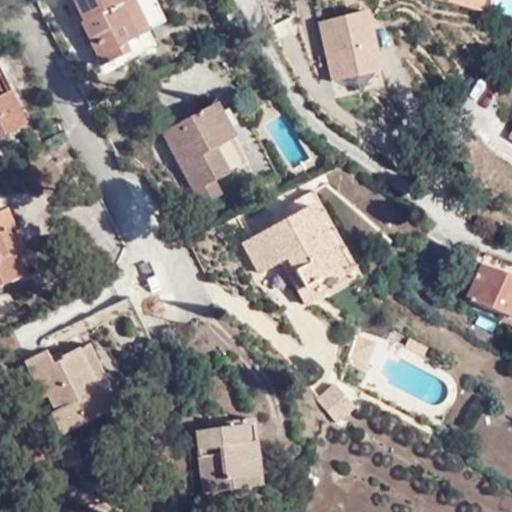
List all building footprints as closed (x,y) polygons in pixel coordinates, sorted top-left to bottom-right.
[(112,0),(68,0),(77,16),(74,18),(96,57),(114,50),(110,41),(129,31),(112,0)] [(112,0),(129,31),(144,24),(161,15),(153,0),(112,0)] [(251,21),(239,0),(228,0),(220,4),(234,30),(251,21)] [(445,0),(482,13),(484,0),(445,0)] [(373,13),(319,21),(330,84),(383,76),(373,13)] [(129,31),(110,41),(114,50),(117,56),(151,38),(144,24),(129,31)] [(0,127),(17,119),(0,82),(0,127)] [(215,150),(234,139),(215,102),(161,132),(201,202),(221,193),(215,182),(229,174),(215,150)] [(247,163),(234,139),(215,150),(229,174),(247,163)] [(0,274),(16,267),(15,266),(4,242),(6,239),(1,224),(10,220),(1,198),(0,198),(0,274)] [(263,267),(285,256),(295,276),(292,280),(306,304),(356,276),(316,204),(249,241),(263,267)] [(4,242),(15,266),(24,262),(25,261),(27,260),(28,258),(30,256),(30,252),(30,248),(28,244),(25,241),(22,240),(18,239),(10,220),(1,224),(6,239),(4,242)] [(466,248),(441,230),(425,253),(449,271),(466,248)] [(511,273),(493,266),(477,298),(511,315),(511,273)] [(378,342),(360,334),(350,361),(368,369),(378,342)] [(84,339),(74,344),(92,382),(99,379),(103,376),(84,339)] [(431,349),(414,340),(409,349),(426,358),(431,349)] [(51,405),(49,407),(59,428),(110,401),(99,379),(92,382),(74,344),(59,352),(60,355),(48,361),(42,348),(23,358),(41,392),(45,390),(51,405)] [(320,401),(330,412),(339,386),(337,385),(320,401)] [(356,403),(339,386),(330,412),(339,420),(356,403)] [(42,409),(49,407),(51,405),(45,390),(41,392),(36,395),(42,409)] [(253,485),(244,419),(218,422),(219,428),(190,433),(197,492),(253,485)] [(72,446),(57,448),(59,463),(75,460),(72,446)]
